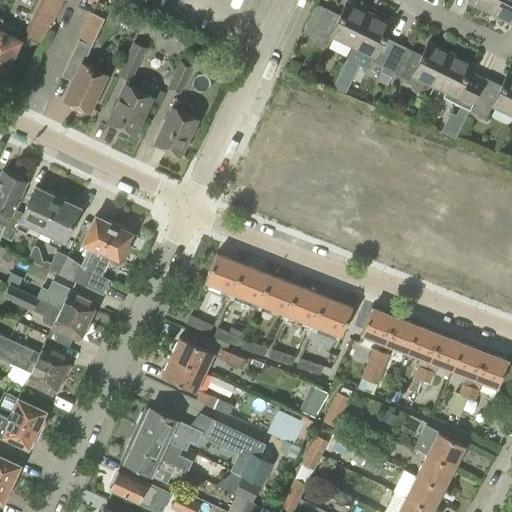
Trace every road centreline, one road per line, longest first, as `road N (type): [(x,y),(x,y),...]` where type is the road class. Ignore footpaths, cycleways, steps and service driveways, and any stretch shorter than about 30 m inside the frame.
road 1 (residential): [(511,334),(187,204)]
road 2 (residential): [(44,511),(187,204)]
road 3 (residential): [(187,204),(285,0)]
road 4 (residential): [(187,204),(0,117)]
road 5 (residential): [(511,48),(403,0)]
